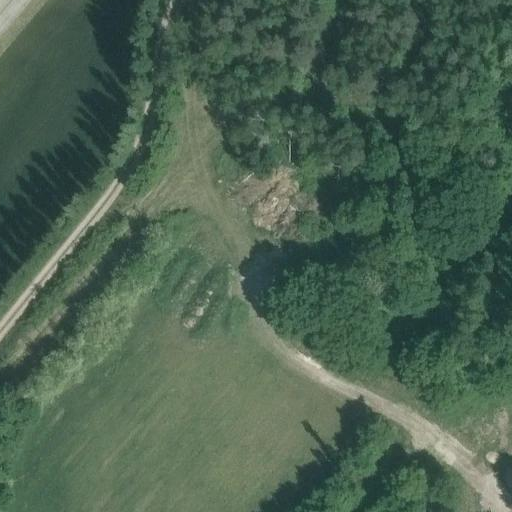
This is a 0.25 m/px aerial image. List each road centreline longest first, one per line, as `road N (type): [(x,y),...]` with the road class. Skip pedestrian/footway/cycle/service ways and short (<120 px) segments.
road 1 (track): [(511,501),(427,423),(337,383),(298,354),(187,165),(193,23),(212,0)]
road 2 (track): [(349,0),(302,81),(211,137),(0,382)]
road 3 (track): [(175,0),(162,26),(140,143),(0,327)]
road 4 (track): [(358,110),(395,161),(388,210),(362,249),(252,270)]
road 5 (track): [(415,0),(427,31),(407,74),(358,110),(259,112)]
road 6 (track): [(396,403),(409,344),(511,202)]
